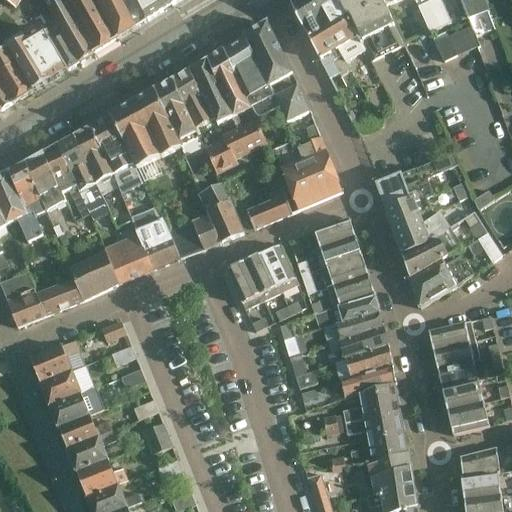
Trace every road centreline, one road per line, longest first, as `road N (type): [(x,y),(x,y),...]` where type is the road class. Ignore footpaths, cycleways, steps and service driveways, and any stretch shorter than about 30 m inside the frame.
road 1 (residential): [(0,140),(240,0)]
road 2 (residential): [(438,458),(412,328),(363,200)]
road 3 (residential): [(291,511),(205,267)]
road 4 (residential): [(127,298),(214,511)]
road 5 (residential): [(363,200),(267,0)]
road 6 (residential): [(78,511),(12,344)]
road 7 (residential): [(205,267),(363,200)]
road 8 (residential): [(12,344),(127,298)]
